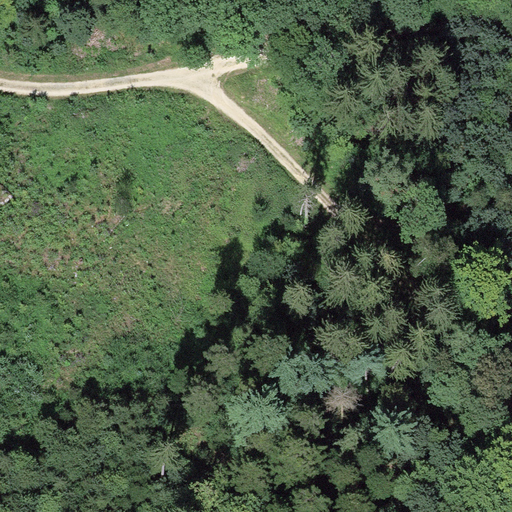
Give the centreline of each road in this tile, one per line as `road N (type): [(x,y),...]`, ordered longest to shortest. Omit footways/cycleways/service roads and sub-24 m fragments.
road 1 (track): [(511,19),(211,81),(58,89),(0,82)]
road 2 (track): [(211,81),(276,172),(511,410)]
